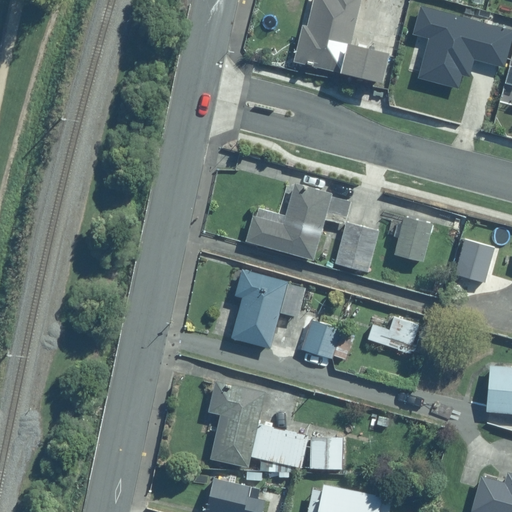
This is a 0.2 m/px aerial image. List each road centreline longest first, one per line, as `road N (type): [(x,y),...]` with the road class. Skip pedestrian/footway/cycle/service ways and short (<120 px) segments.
road 1 (unclassified): [(197,93),(108,511)]
road 2 (residential): [(197,93),(511,180)]
